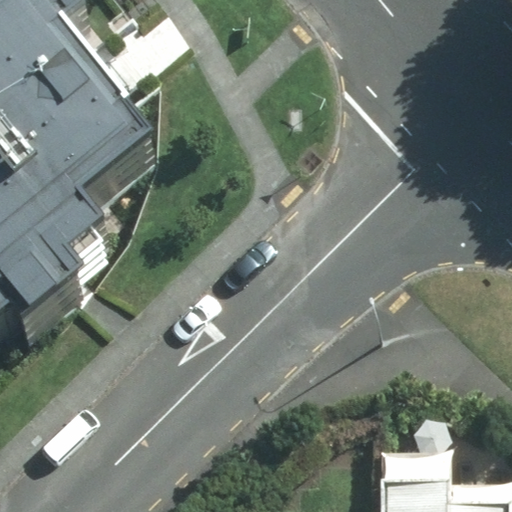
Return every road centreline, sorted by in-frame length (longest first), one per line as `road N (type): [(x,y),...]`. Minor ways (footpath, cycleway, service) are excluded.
road 1 (tertiary): [(68,511),(412,172),(471,98)]
road 2 (residential): [(383,0),(471,98)]
